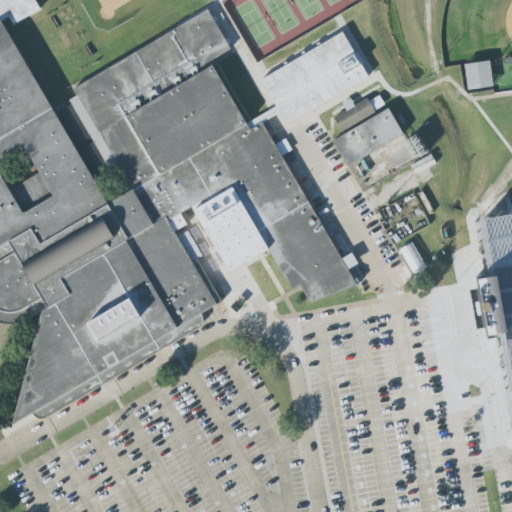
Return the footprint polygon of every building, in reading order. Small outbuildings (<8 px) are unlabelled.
[(13,426),(42,313),(27,321),(16,324),(4,324),(0,322),(0,22),(108,204),(128,192),(133,189),(74,89),(209,11),(231,49),(211,63),(251,130),(262,123),(268,135),(360,286),(313,303),(304,290),(301,286),(293,289),(231,186),(224,190),(171,222),(193,261),(198,259),(222,302),(203,313),(205,318),(205,322),(202,326),(48,417),(42,418),(38,417),(35,413),(13,426)] [(87,38),(54,58),(47,46),(80,26),(87,38)] [(48,63),(35,70),(16,37),(29,30),(48,63)] [(369,80),(345,34),(261,77),(285,123),(369,80)] [(465,65),(467,90),(495,87),(496,93),(511,91),(511,60),(495,62),(495,61),(465,65)] [(57,108),(38,75),(50,67),(70,100),(57,108)] [(334,117),(341,130),(386,107),(380,95),(370,101),(368,98),(354,106),(350,99),(343,103),(347,110),(334,117)] [(79,145),(60,112),(72,105),(92,139),(79,145)] [(349,166),(335,141),(389,109),(404,135),(349,166)] [(81,150),(94,143),(113,175),(102,182),(81,150)] [(426,195),(435,192),(437,200),(443,198),(429,160),(416,165),(426,195)] [(404,199),(415,194),(431,226),(421,231),(404,199)] [(511,391),(510,392),(500,330),(492,331),(489,312),(486,313),(482,313),(480,310),(481,306),(484,305),(488,305),(484,285),(491,285),(488,268),(480,220),(511,214),(511,391)] [(418,275),(428,269),(414,246),(405,251),(418,275)]
